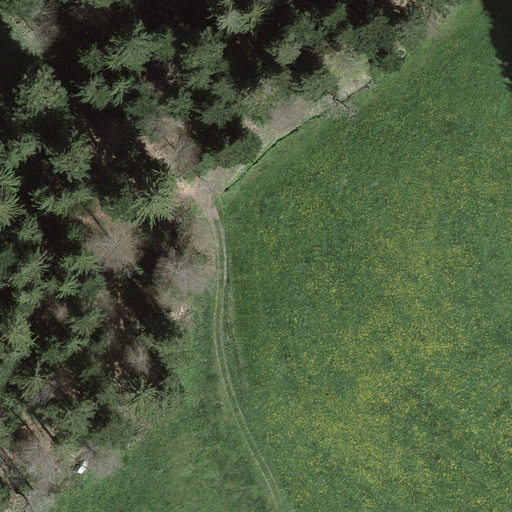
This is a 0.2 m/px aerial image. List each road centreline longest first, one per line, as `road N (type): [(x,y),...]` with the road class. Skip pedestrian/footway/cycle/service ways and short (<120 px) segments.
road 1 (track): [(0,204),(49,211),(175,200),(200,215),(288,511)]
road 2 (track): [(0,27),(179,178),(197,198),(210,236)]
